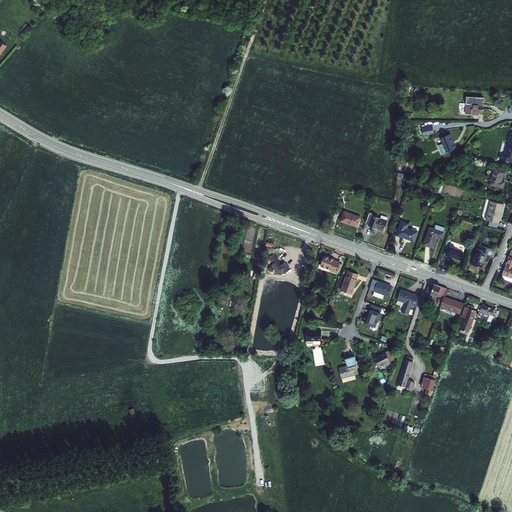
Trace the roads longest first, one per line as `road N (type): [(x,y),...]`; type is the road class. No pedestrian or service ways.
road 1 (unclassified): [(180,187),(148,358),(240,361),(260,484)]
road 2 (tertiary): [(180,187),(377,257)]
road 3 (track): [(198,193),(265,0)]
road 4 (tertiary): [(0,115),(59,148),(180,187)]
